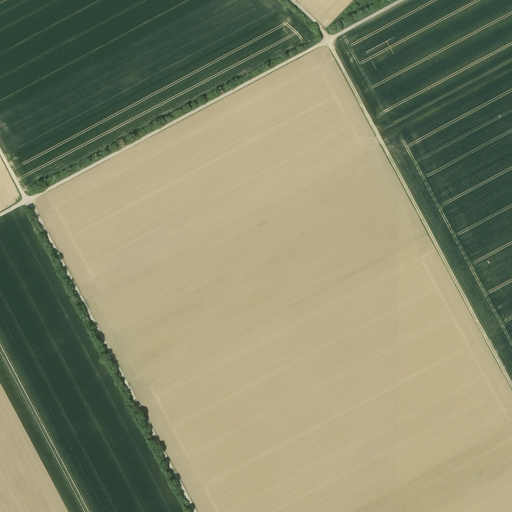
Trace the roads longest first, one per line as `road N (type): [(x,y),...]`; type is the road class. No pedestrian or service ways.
road 1 (track): [(0,150),(194,511)]
road 2 (track): [(327,39),(511,386)]
road 3 (track): [(327,39),(0,215)]
